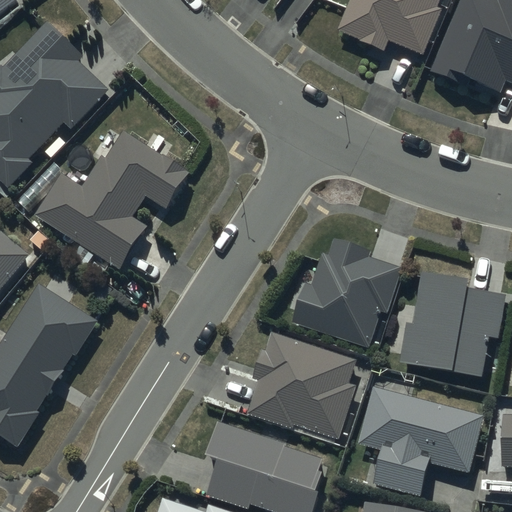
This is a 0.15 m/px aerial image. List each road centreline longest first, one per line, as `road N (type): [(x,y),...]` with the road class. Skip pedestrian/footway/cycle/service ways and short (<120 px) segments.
road 1 (residential): [(74,511),(317,128)]
road 2 (residential): [(317,128),(222,64),(156,0)]
road 3 (residential): [(511,196),(427,174),(317,128)]
